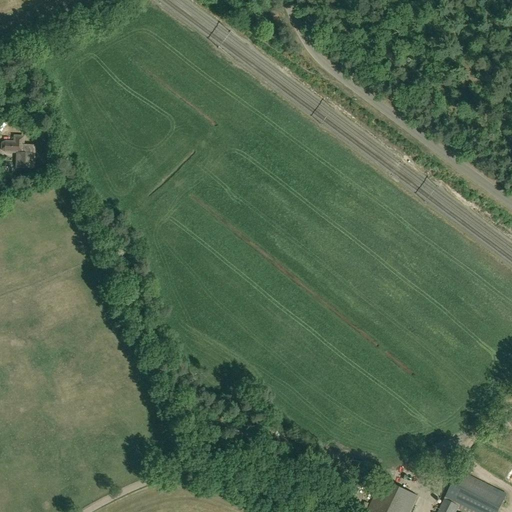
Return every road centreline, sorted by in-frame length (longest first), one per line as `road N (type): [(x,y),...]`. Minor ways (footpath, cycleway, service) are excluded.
road 1 (unclassified): [(511,204),(324,64),(287,0)]
road 2 (track): [(86,511),(156,478),(202,469),(235,475),(306,511)]
road 3 (unclassified): [(418,511),(445,464),(511,399)]
